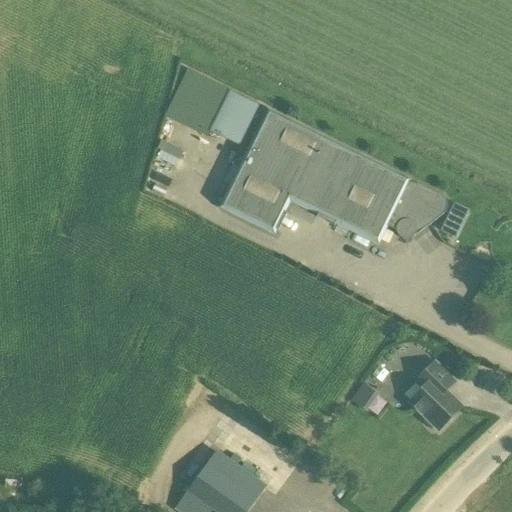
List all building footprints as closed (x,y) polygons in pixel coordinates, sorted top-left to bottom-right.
[(239,146),(258,107),(229,93),(210,132),(239,146)] [(412,191),(404,187),(408,179),(267,109),(215,209),(269,235),(285,202),(373,244),(382,226),(391,230),(392,233),(394,237),(399,240),(404,240),(408,238),(411,234),(412,235),(441,214),(443,212),(445,206),(445,201),(441,196),(437,193),(416,183),(412,191)] [(447,218),(440,231),(456,239),(462,225),(447,218)] [(437,430),(460,407),(444,391),(453,382),(432,362),(414,381),(422,387),(408,402),(424,418),(422,421),(431,429),(433,426),(437,430)] [(213,511),(248,511),(266,487),(216,452),(173,510),(176,511),(211,511),(212,511),(213,511)]
